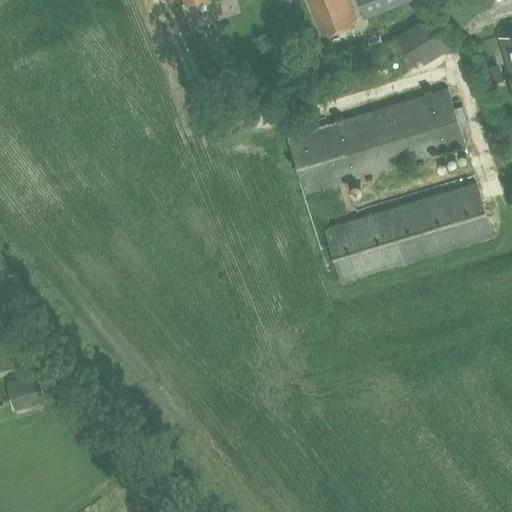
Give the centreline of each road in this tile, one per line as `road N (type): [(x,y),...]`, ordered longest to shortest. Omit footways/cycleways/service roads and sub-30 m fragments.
road 1 (track): [(163,0),(209,108),(243,128),(442,70)]
road 2 (tertiary): [(194,511),(0,263)]
